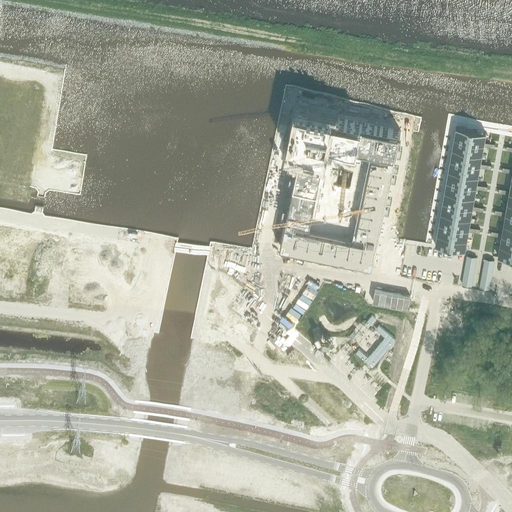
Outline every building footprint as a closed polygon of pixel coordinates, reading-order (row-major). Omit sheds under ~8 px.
[(0,80),(0,143),(13,146),(7,181),(30,184),(46,88),(0,80)] [(332,117),(333,114),(299,107),(290,147),(300,149),(280,246),(372,266),(400,131),(332,117)] [(456,127),(454,138),(469,141),(471,130),(465,129),(466,128),(459,126),(459,128),(456,127)] [(471,130),(469,141),(484,144),(484,142),(486,133),(483,132),(483,131),(477,130),(476,131),(471,130)] [(454,138),(452,149),(467,152),(469,141),(454,138)] [(469,141),(467,152),(482,154),(483,146),(484,144),(469,141)] [(452,149),(450,160),(465,162),(467,152),(452,149)] [(467,152),(465,162),(480,165),(480,163),(482,154),(467,152)] [(450,160),(448,171),(463,173),(465,162),(450,160)] [(465,162),(463,173),(478,176),(480,167),(480,165),(465,162)] [(448,171),(446,181),(461,184),(463,173),(448,171)] [(463,173),(461,184),(476,186),(476,184),(478,176),(463,173)] [(446,181),(445,192),(459,194),(461,184),(446,181)] [(461,184),(459,194),(474,197),(476,188),(476,186),(461,184)] [(445,192),(443,203),(458,205),(459,194),(445,192)] [(459,194),(458,205),(472,208),(473,206),(474,197),(459,194)] [(443,203),(441,213),(456,216),(458,205),(443,203)] [(458,205),(456,216),(470,218),(472,210),(472,208),(458,205)] [(441,213),(439,224),(454,227),(456,216),(441,213)] [(505,216),(503,224),(511,225),(511,214),(505,214),(505,216)] [(456,216),(454,227),(469,229),(469,227),(470,218),(456,216)] [(439,224),(437,235),(452,237),(454,227),(439,224)] [(502,233),(502,235),(511,236),(511,225),(503,224),(502,233)] [(454,227),(452,237),(467,240),(468,231),(469,229),(454,227)] [(437,235),(435,246),(450,248),(452,237),(437,235)] [(501,237),(500,246),(511,247),(511,236),(502,235),(501,237)] [(452,237),(450,248),(465,251),(467,240),(452,237)] [(511,247),(500,246),(498,257),(511,259),(511,247)] [(359,349),(356,353),(372,367),(380,358),(389,347),(396,339),(379,325),(376,329),(385,337),(382,341),(373,351),(368,357),(359,349)]
